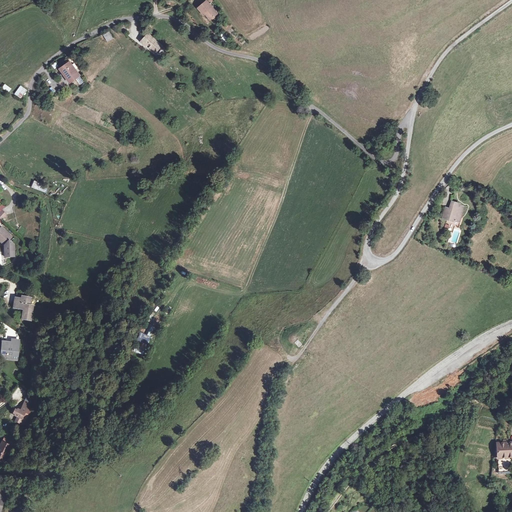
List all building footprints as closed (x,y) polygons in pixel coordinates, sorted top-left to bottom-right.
[(216,13),(205,0),(197,7),(203,14),(204,13),(209,19),(216,13)] [(107,42),(114,38),(109,31),(103,35),(107,42)] [(158,42),(148,34),(142,41),(155,52),(162,45),(158,42)] [(66,65),(62,68),(67,75),(65,76),(70,82),(79,76),(70,62),(66,65)] [(2,88),(9,92),(12,88),(5,84),(2,88)] [(20,85),(14,94),(21,98),(27,90),(20,85)] [(45,193),(47,186),(33,181),(31,188),(45,193)] [(457,201),(449,199),(447,207),(443,206),(441,215),(447,217),(447,216),(454,218),(456,214),(458,214),(460,204),(457,203),(457,201)] [(12,237),(1,228),(0,228),(0,241),(4,245),(5,257),(15,256),(14,245),(9,240),(12,237)] [(31,298),(22,297),(22,299),(17,298),(15,298),(14,307),(21,308),(21,307),(24,308),(22,319),(30,320),(32,306),(29,306),(31,298)] [(294,343),(297,340),(295,337),(295,335),(294,332),(292,329),(289,329),(285,330),(284,332),(283,335),(284,339),(287,340),(290,341),(292,341),(294,343)] [(136,341),(147,346),(151,337),(140,332),(136,341)] [(11,343),(3,342),(1,354),(2,354),(7,355),(6,359),(17,360),(19,341),(11,340),(11,343)] [(30,403),(25,401),(21,411),(18,409),(16,410),(14,413),(15,416),(18,417),(16,421),(24,425),(32,408),(28,406),(30,403)] [(5,443),(3,442),(0,447),(0,458),(3,461),(12,448),(14,444),(7,439),(5,443)] [(511,440),(508,441),(503,442),(504,450),(502,450),(503,468),(511,467),(511,440)]
